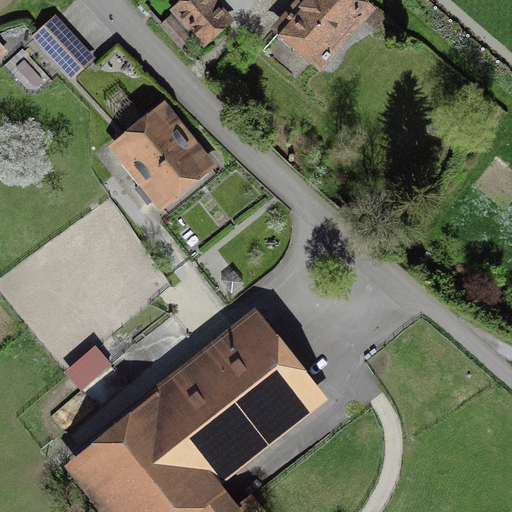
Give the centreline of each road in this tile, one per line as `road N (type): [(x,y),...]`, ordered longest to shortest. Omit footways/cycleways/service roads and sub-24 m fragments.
road 1 (residential): [(471,342),(302,201),(106,0)]
road 2 (unknown): [(348,353),(394,424),(392,484),(375,511)]
